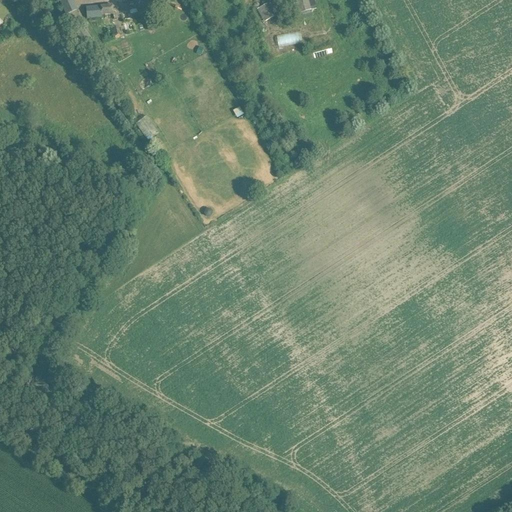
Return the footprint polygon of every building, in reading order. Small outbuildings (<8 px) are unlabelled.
[(72,0),(59,0),(70,22),(80,17),(72,0)] [(295,0),(296,4),(292,5),(295,15),(311,11),(308,0),(295,0)] [(257,9),(264,22),(277,15),(270,2),(257,9)] [(5,3),(0,8),(0,13),(5,19),(13,12),(5,3)] [(112,5),(86,8),(87,19),(102,17),(102,16),(113,15),(112,5)] [(95,43),(83,25),(75,31),(86,49),(95,43)]
